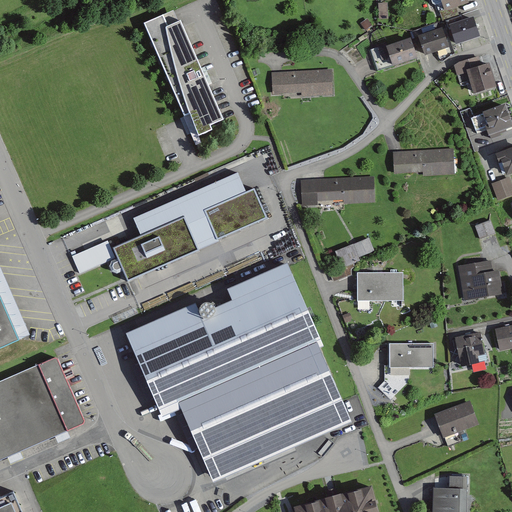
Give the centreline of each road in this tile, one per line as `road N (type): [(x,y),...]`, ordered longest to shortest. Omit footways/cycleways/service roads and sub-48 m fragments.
road 1 (residential): [(388,124),(350,153),(285,177),(284,190),(407,504)]
road 2 (residential): [(34,238),(241,146),(247,121),(199,7)]
road 3 (residential): [(34,238),(116,429),(156,470)]
road 4 (residential): [(388,124),(341,58),(322,51),(273,63)]
road 5 (residential): [(504,41),(459,57),(388,124)]
road 6 (residential): [(239,511),(347,451)]
